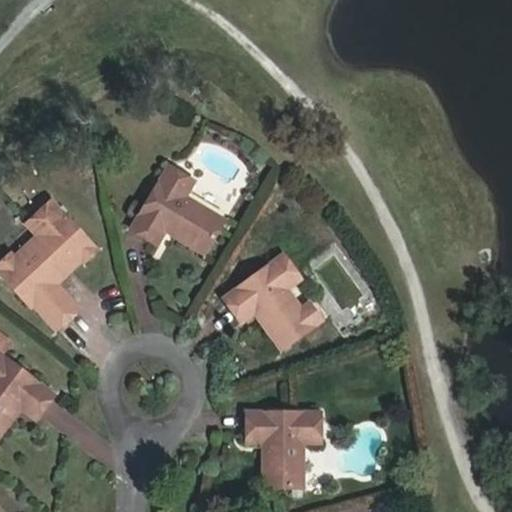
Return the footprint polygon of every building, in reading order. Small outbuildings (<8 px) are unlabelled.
[(176,225),(170,235),(203,255),(224,221),(184,199),(193,180),(168,166),(127,229),(153,246),(162,231),(167,220),(176,225)] [(38,223),(46,231),(79,263),(90,256),(94,260),(98,255),(101,239),(62,200),(38,223)] [(162,231),(170,235),(176,225),(167,220),(162,231)] [(46,231),(35,241),(69,275),(79,263),(46,231)] [(69,275),(35,241),(20,255),(15,249),(2,260),(7,264),(2,270),(32,306),(38,303),(60,328),(84,306),(61,284),(69,275)] [(265,315),(253,323),(277,354),(311,329),(282,290),(295,280),(280,258),(218,302),(235,326),(246,315),(257,307),(265,315)] [(246,315),(253,323),(265,315),(257,307),(246,315)] [(0,338),(0,357),(0,358),(9,346),(0,338)] [(0,438),(15,418),(11,415),(17,407),(36,421),(54,398),(0,358),(0,357),(0,438)] [(239,444),(256,444),(266,445),(266,456),(257,455),(256,489),(295,490),(296,444),(316,444),(316,415),(240,412),(239,444)] [(266,445),(256,444),(257,455),(266,456),(266,445)]
